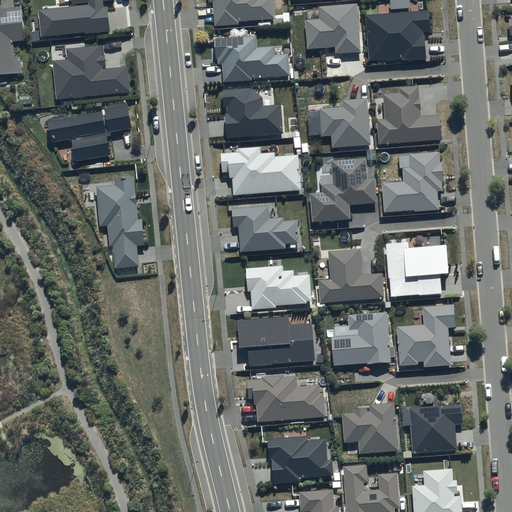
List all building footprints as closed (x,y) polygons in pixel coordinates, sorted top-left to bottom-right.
[(89,6),(39,10),(41,36),(85,32),(85,35),(111,32),(109,6),(104,6),(103,1),(115,0),(114,0),(71,0),(72,4),(89,3),(89,6)] [(208,0),(209,2),(213,2),(215,26),(240,25),(240,22),(275,19),(274,0),(208,0)] [(361,52),(357,3),(318,6),(319,19),(305,20),(308,49),(336,47),(336,53),(361,52)] [(0,73),(22,72),(21,57),(14,58),(13,41),(25,41),(23,6),(0,7),(0,73)] [(429,10),(365,15),(368,61),(403,59),(403,61),(427,60),(425,35),(423,35),(423,32),(430,31),(429,10)] [(257,35),(214,38),(216,58),(219,58),(219,63),(223,63),(224,83),(252,81),(252,79),(290,76),(289,54),(275,54),(275,46),(257,47),(257,35)] [(101,45),(67,48),(68,60),(53,61),(57,99),(130,92),(128,67),(103,69),(103,67),(107,67),(105,54),(102,54),(101,45)] [(400,94),(384,95),(386,119),(376,120),(378,146),(442,141),(440,115),(421,116),(419,86),(399,87),(400,94)] [(251,88),(223,90),(227,139),(284,134),(281,105),(263,106),(263,98),(251,88)] [(372,146),(367,98),(341,100),(342,107),(320,109),(323,137),(331,136),(332,149),(372,146)] [(54,121),(49,121),(53,142),(72,139),(76,161),(111,155),(108,137),(113,137),(112,132),(133,128),(129,104),(106,108),(107,113),(103,114),(103,111),(67,117),(67,115),(53,117),(54,121)] [(234,178),(235,195),(301,190),(298,155),(276,157),(275,153),(261,154),(261,147),(237,148),(238,153),(221,154),(223,174),(230,173),(230,178),(234,178)] [(440,163),(440,152),(409,154),(410,169),(403,169),(404,182),(383,184),(385,212),(415,210),(415,212),(439,210),(438,192),(443,191),(442,182),(443,182),(442,162),(440,163)] [(366,158),(331,160),(333,185),(322,186),(323,193),(311,194),(313,222),(351,219),(350,205),(377,203),(375,178),(367,178),(366,158)] [(135,178),(115,180),(115,185),(96,187),(100,227),(108,226),(110,247),(113,247),(115,268),(139,266),(137,246),(145,245),(142,220),(139,220),(135,178)] [(269,206),(232,208),(234,228),(239,228),(241,252),(286,249),(286,245),(299,244),(297,220),(284,221),(284,218),(270,219),(269,206)] [(409,243),(386,245),(391,298),(442,294),(441,276),(449,275),(447,246),(409,249),(409,243)] [(363,275),(361,249),(328,251),(330,280),(319,281),(321,303),(384,298),(382,274),(363,275)] [(284,266),(247,268),(248,291),(252,291),(253,309),(276,308),(276,306),(308,304),(307,302),(312,301),(310,275),(295,276),(295,270),(284,271),(284,266)] [(454,306),(423,308),(425,325),(397,327),(400,366),(418,365),(418,363),(425,363),(425,368),(451,366),(449,329),(455,328),(454,306)] [(358,336),(332,337),(334,366),(368,364),(368,365),(392,363),(388,312),(348,315),(349,331),(357,331),(358,336)] [(290,317),(239,321),(241,350),(248,349),(250,368),(316,362),(313,323),(290,325),(290,317)] [(263,380),(248,381),(249,400),(254,400),(254,406),(257,406),(258,422),(326,418),(325,395),(321,395),(320,386),(298,388),(297,378),(284,378),(284,377),(262,378),(263,380)] [(399,452),(395,403),(369,405),(370,409),(354,410),(355,414),(342,416),(344,444),(358,443),(359,455),(399,452)] [(462,405),(410,408),(413,454),(458,451),(456,425),(464,425),(462,405)] [(311,437),(268,440),(269,459),(272,459),(274,485),(302,483),(301,481),(335,478),(333,460),(328,461),(327,439),(311,440),(311,437)] [(401,509),(398,473),(379,475),(380,491),(365,492),(364,483),(369,483),(368,466),(343,467),(346,511),(395,511),(395,510),(401,509)] [(424,485),(412,486),(414,511),(463,511),(462,497),(455,497),(455,494),(458,494),(457,481),(453,481),(453,469),(423,472),(424,485)] [(334,490),(300,493),(302,511),(312,511),(339,511),(339,506),(335,506),(334,490)]
